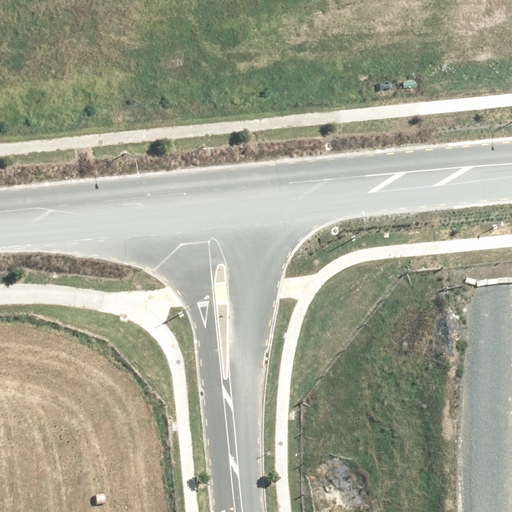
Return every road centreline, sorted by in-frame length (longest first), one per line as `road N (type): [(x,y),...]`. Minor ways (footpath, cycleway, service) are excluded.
road 1 (unclassified): [(210,199),(243,511)]
road 2 (unclassified): [(511,169),(210,199)]
road 3 (unclassified): [(210,199),(0,220)]
road 4 (track): [(482,324),(470,511)]
